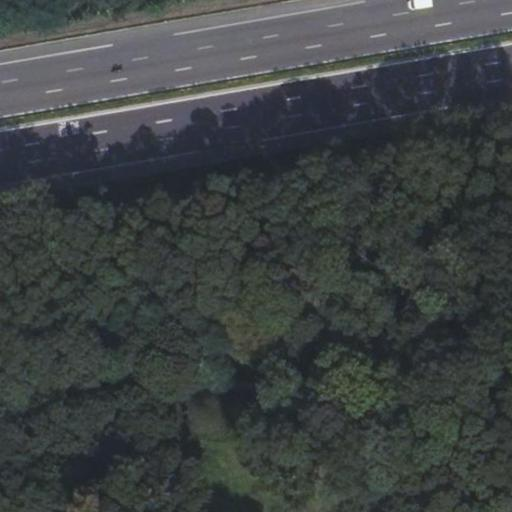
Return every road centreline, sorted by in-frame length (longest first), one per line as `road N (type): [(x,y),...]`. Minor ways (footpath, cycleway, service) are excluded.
road 1 (motorway): [(511,1),(0,88)]
road 2 (motorway): [(0,157),(511,70)]
road 3 (track): [(415,351),(0,409)]
road 4 (track): [(452,511),(415,351)]
